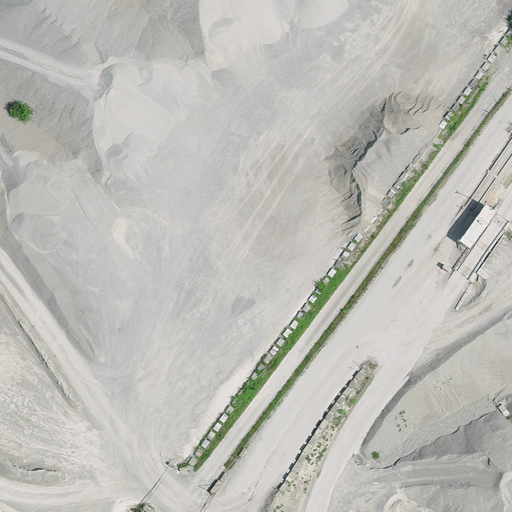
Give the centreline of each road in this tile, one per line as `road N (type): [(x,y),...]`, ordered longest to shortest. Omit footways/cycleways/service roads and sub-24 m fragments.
road 1 (unclassified): [(176,511),(511,71)]
road 2 (track): [(0,442),(66,449),(179,507)]
